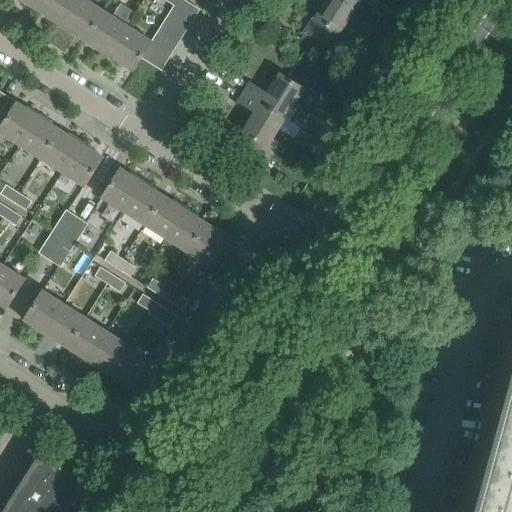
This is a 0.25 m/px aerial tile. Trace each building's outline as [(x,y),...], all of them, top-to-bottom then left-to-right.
[(20,0),(37,10),(43,0),(20,0)] [(61,26),(77,0),(43,0),(37,10),(61,26)] [(86,41),(104,12),(86,0),(77,0),(61,26),(86,41)] [(183,0),(177,0),(173,7),(193,20),(200,10),(199,10),(183,0)] [(359,6),(348,0),(326,0),(305,32),(338,53),(347,38),(341,34),(359,6)] [(193,20),(173,7),(166,17),(187,30),(193,20)] [(110,57),(129,27),(104,12),(86,41),(110,57)] [(187,30),(166,17),(160,27),(180,40),(187,30)] [(141,58),(147,48),(151,41),(129,27),(110,57),(132,71),(141,58)] [(180,40),(160,27),(153,38),(174,51),(180,40)] [(153,38),(151,41),(147,48),(167,61),(174,51),(153,38)] [(167,61),(147,48),(141,58),(161,71),(167,61)] [(309,115),(294,105),(304,89),(279,73),(278,74),(279,75),(267,93),(249,83),(243,92),(300,129),(307,118),(309,115)] [(0,92),(0,113),(10,98),(0,92)] [(300,129),(243,92),(237,102),(254,113),(242,132),(242,131),(241,132),(267,149),(267,148),(267,147),(279,129),(294,139),(300,129)] [(0,132),(20,145),(37,117),(25,110),(26,108),(16,103),(0,128),(0,132)] [(41,159),(60,130),(51,124),(50,125),(37,117),(20,145),(41,159)] [(311,120),(304,131),(321,142),(328,130),(311,120)] [(63,173),(81,145),(67,137),(68,135),(60,130),(41,159),(63,173)] [(84,186),(103,157),(93,152),(93,153),(81,145),(63,173),(84,186)] [(122,211),(140,183),(129,176),(130,175),(120,169),(101,198),(122,211)] [(144,225),(163,196),(155,191),(154,192),(140,183),(122,211),(144,225)] [(13,203),(19,194),(6,186),(1,195),(13,203)] [(31,202),(19,194),(13,203),(26,211),(31,202)] [(166,239),(184,211),(171,203),(172,202),(163,196),(144,225),(166,239)] [(9,210),(0,204),(0,216),(3,218),(9,210)] [(22,218),(9,210),(3,218),(16,226),(22,218)] [(63,239),(77,217),(67,210),(53,232),(63,239)] [(188,254),(207,224),(197,218),(196,219),(184,211),(166,239),(188,254)] [(63,239),(74,246),(88,223),(77,217),(63,239)] [(209,267),(227,237),(226,238),(214,230),(214,229),(207,224),(188,254),(208,266),(209,267)] [(63,239),(53,232),(38,254),(49,261),(63,239)] [(60,268),(74,246),(63,239),(49,261),(60,268)] [(109,252),(104,260),(116,269),(122,260),(109,252)] [(135,268),(122,260),(116,269),(129,277),(135,268)] [(4,266),(0,272),(0,305),(6,309),(25,279),(4,266)] [(113,276),(100,268),(95,277),(108,285),(113,276)] [(126,284),(113,276),(108,285),(120,293),(126,284)] [(147,288),(161,297),(168,286),(166,285),(165,287),(153,279),(147,288)] [(188,299),(168,286),(161,297),(181,310),(188,299)] [(43,291),(24,320),(33,326),(34,325),(46,333),(64,305),(43,291)] [(148,314),(149,315),(156,303),(143,295),(137,304),(149,312),(148,314)] [(177,317),(156,303),(149,315),(170,328),(177,317)] [(64,305),(46,333),(52,337),(59,341),(58,342),(67,348),(86,319),(64,305)] [(76,352),(89,361),(107,333),(86,319),(67,348),(75,354),(76,352)] [(100,370),(110,376),(129,346),(114,337),(107,333),(89,361),(101,368),(100,370)] [(511,511),(511,344),(511,345),(511,347),(511,349),(511,375),(474,511),(511,511)] [(131,389),(150,360),(129,346),(110,376),(118,381),(119,380),(131,387),(130,388),(131,389)] [(6,507),(13,511),(67,511),(75,500),(71,498),(81,482),(86,484),(87,483),(53,462),(40,453),(6,507)]
